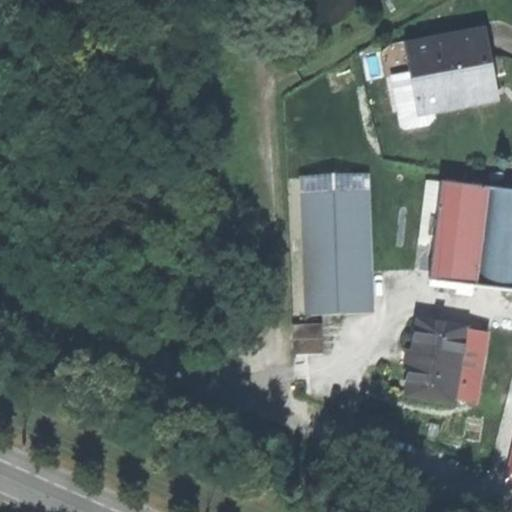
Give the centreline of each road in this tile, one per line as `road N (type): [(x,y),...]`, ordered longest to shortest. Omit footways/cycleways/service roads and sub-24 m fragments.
road 1 (unclassified): [(0,302),(511,508)]
road 2 (track): [(223,392),(263,342),(260,95),(245,0)]
road 3 (track): [(260,95),(416,0)]
road 4 (secondary): [(117,511),(0,460)]
